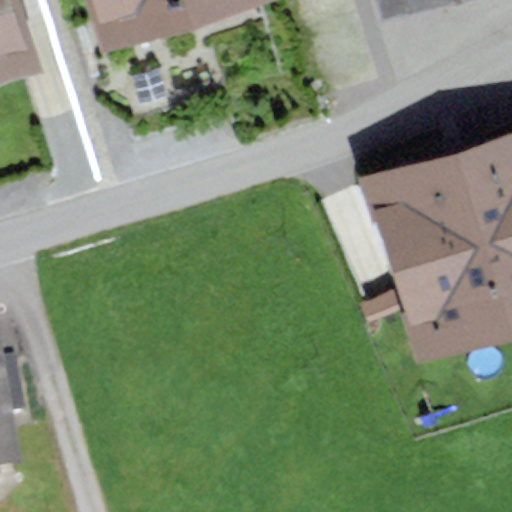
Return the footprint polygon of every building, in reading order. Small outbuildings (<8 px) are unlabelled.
[(0,0),(0,48),(16,43),(1,0),(0,0)] [(108,0),(113,14),(157,0),(108,0)] [(434,320),(511,295),(511,145),(392,183),(434,320)] [(282,237),(112,288),(150,414),(320,363),(282,237)] [(0,413),(21,410),(11,358),(0,359),(0,413)]
